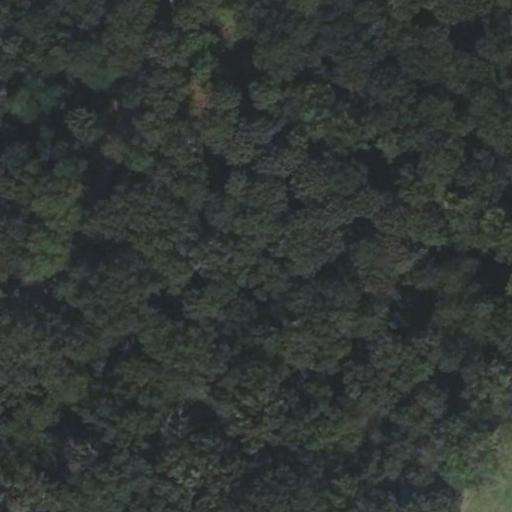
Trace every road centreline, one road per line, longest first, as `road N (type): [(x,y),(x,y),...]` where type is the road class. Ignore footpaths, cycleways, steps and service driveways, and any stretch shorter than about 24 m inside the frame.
road 1 (track): [(0,380),(79,233),(174,0)]
road 2 (track): [(144,84),(65,70),(0,83)]
